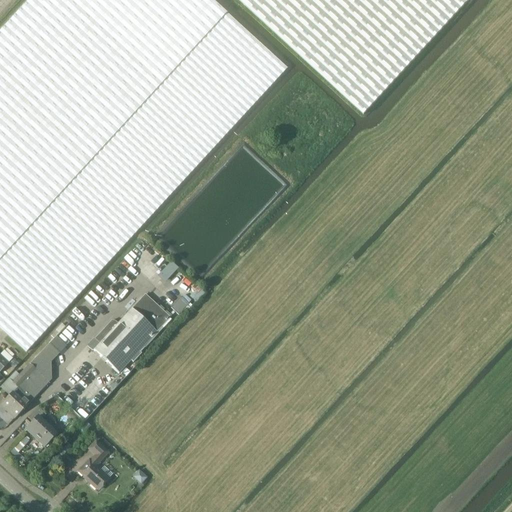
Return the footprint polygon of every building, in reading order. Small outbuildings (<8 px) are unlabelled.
[(247,0),(244,3),(256,14),(366,113),(469,0),(247,0)] [(172,260),(158,274),(166,281),(179,267),(172,260)] [(179,314),(192,300),(185,293),(171,307),(179,314)] [(133,363),(136,359),(141,354),(139,352),(170,318),(145,295),(118,324),(115,322),(112,321),(94,339),(93,339),(88,345),(88,347),(92,351),(94,351),(95,352),(119,374),(131,361),(133,363)] [(12,393),(0,406),(7,412),(8,411),(15,418),(30,402),(48,383),(50,381),(49,361),(65,345),(56,337),(30,365),(12,383),(18,388),(12,393)] [(1,356),(10,363),(14,359),(13,358),(15,356),(8,349),(6,352),(6,351),(1,356)] [(44,447),(56,434),(40,420),(45,415),(38,407),(28,418),(33,422),(26,430),(44,447)] [(68,411),(65,415),(73,423),(77,419),(68,411)] [(86,424),(81,430),(84,433),(89,427),(86,424)] [(15,447),(19,451),(30,440),(26,436),(15,447)] [(78,472),(89,482),(89,484),(96,490),(97,489),(98,490),(112,475),(104,467),(100,471),(99,470),(100,469),(97,466),(108,453),(96,441),(88,449),(95,456),(90,461),(89,460),(78,472)] [(142,483),(148,476),(140,469),(134,475),(142,483)]
